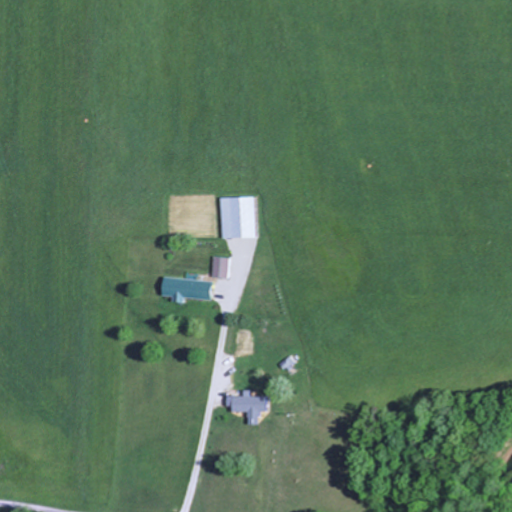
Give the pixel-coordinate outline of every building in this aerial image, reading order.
[(263,198),(225,198),(226,239),(263,239),(263,198)] [(231,278),(231,258),(214,257),(214,277),(231,278)] [(214,301),(215,281),(166,278),(165,297),(176,298),(175,304),(186,304),(187,299),(214,301)] [(250,355),(251,334),(235,333),(234,354),(250,355)] [(251,413),(251,418),(264,418),(263,413),(271,413),(271,397),(232,397),(232,413),(251,413)]
